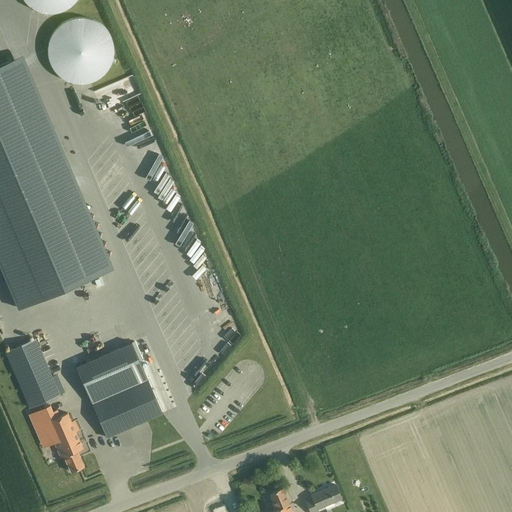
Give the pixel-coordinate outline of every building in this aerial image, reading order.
[(6,59),(0,61),(0,263),(18,306),(98,271),(6,59)] [(103,200),(93,175),(100,172),(98,167),(86,173),(98,203),(103,200)] [(145,175),(135,179),(145,204),(155,200),(145,175)] [(200,332),(213,324),(206,313),(194,322),(200,332)] [(5,351),(30,408),(60,395),(35,338),(5,351)] [(162,413),(148,380),(131,342),(76,366),(92,404),(107,437),(162,413)] [(71,471),(84,466),(77,450),(83,447),(69,416),(57,421),(52,408),(30,417),(39,438),(50,433),(60,457),(64,455),(71,471)] [(317,508),(340,498),(335,484),(310,494),(312,498),(306,500),(310,511),(314,511),(318,511),(317,508)] [(293,511),(289,503),(282,487),(269,493),(276,509),(268,511),(293,511)] [(241,511),(250,511),(244,497),(237,500),(241,511)]
